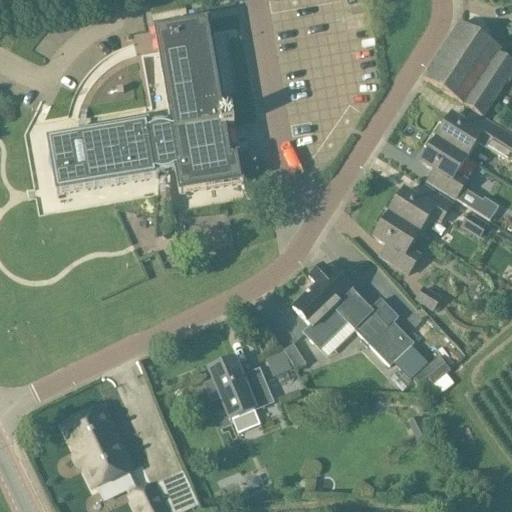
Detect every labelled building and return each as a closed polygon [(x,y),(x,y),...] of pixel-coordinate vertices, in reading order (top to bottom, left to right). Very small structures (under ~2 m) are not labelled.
[(244,186),(239,156),(232,157),(228,129),(233,128),(231,116),(224,118),(209,20),(154,30),(171,129),(166,127),(161,127),(156,127),(152,128),(149,130),(148,125),(46,143),(56,198),(157,180),(157,177),(161,178),(170,176),(174,174),(179,197),(244,186)] [(424,81),(477,116),(483,120),(511,74),(511,61),(499,53),(501,49),(461,23),(424,81)] [(449,147),(469,160),(477,147),(510,167),(511,166),(511,137),(483,120),(477,116),(470,127),(452,115),(444,129),(439,126),(432,137),(449,147)] [(458,176),(469,160),(449,147),(432,137),(423,151),(428,154),(421,164),(439,175),(433,186),(456,201),(468,183),(458,176)] [(391,202),(385,212),(421,235),(432,218),(441,225),(453,206),(429,191),(422,202),(405,190),(396,205),(391,202)] [(411,251),(421,235),(385,212),(376,226),(381,228),(374,239),(392,250),(385,262),(408,276),(421,257),(411,251)] [(470,214),(461,228),(481,240),(489,226),(470,214)] [(331,310),(346,324),(353,332),(373,311),(333,271),(330,274),(323,267),(310,280),(316,286),(335,305),(331,310)] [(319,351),(346,324),(331,310),(335,305),(316,286),(293,310),(312,329),(305,336),(319,351)] [(414,303),(419,306),(433,315),(442,301),(423,289),(414,303)] [(373,311),(353,332),(362,341),(360,343),(366,350),(368,347),(389,368),(397,361),(402,367),(411,381),(423,396),(451,374),(439,358),(424,370),(413,356),(414,355),(412,352),(415,349),(395,328),(400,324),(381,303),(373,311)] [(293,348),(284,353),(296,373),(305,368),(293,348)] [(235,360),(210,370),(215,383),(207,386),(214,402),(222,399),(231,421),(257,411),(256,410),(273,403),(262,378),(246,385),(235,360)] [(64,428),(94,490),(131,472),(101,410),(64,428)] [(419,419),(408,425),(418,446),(430,441),(419,419)] [(165,511),(154,486),(126,499),(132,511),(165,511)]
